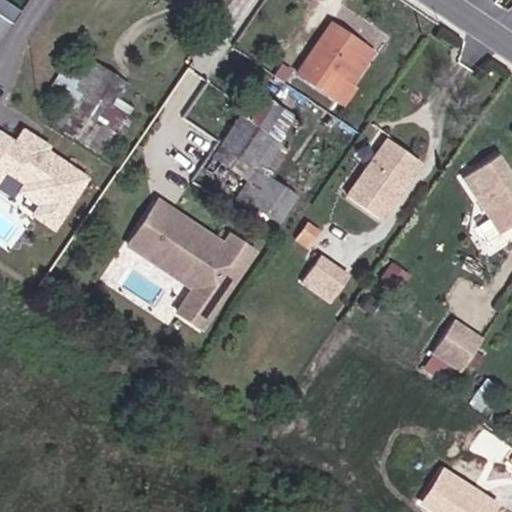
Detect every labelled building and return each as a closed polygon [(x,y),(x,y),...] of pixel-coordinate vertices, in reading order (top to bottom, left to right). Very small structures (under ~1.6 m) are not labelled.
[(0,0),(0,12),(5,16),(14,4),(7,0),(0,0)] [(303,57),(333,75),(357,40),(327,21),(303,57)] [(285,128),(264,112),(297,64),(277,51),(217,137),(250,160),(263,143),(272,148),(285,128)] [(71,54),(42,121),(104,148),(121,108),(114,105),(126,78),(71,54)] [(0,127),(0,182),(2,183),(4,178),(40,199),(31,214),(58,230),(92,170),(22,129),(18,137),(0,127)] [(341,185),(373,206),(412,146),(380,127),(341,185)] [(220,205),(255,228),(298,167),(272,148),(263,143),(250,160),(220,205)] [(506,213),(511,208),(511,171),(496,146),(461,168),(485,208),(493,221),(506,213)] [(175,217),(179,211),(149,191),(145,196),(175,217)] [(226,268),(245,242),(222,226),(216,236),(179,211),(175,217),(145,196),(119,234),(156,260),(161,252),(188,271),(182,278),(166,302),(190,319),(207,296),(202,292),(222,264),(226,268)] [(484,229),(494,233),(511,222),(506,213),(493,221),(485,208),(474,214),(484,229)] [(161,252),(156,260),(182,278),(188,271),(161,252)] [(305,282),(322,293),(342,265),(325,254),(305,282)] [(207,296),(226,268),(222,264),(202,292),(207,296)] [(322,293),(328,298),(348,269),(342,265),(322,293)] [(474,329),(446,310),(425,341),(453,360),(474,329)]
